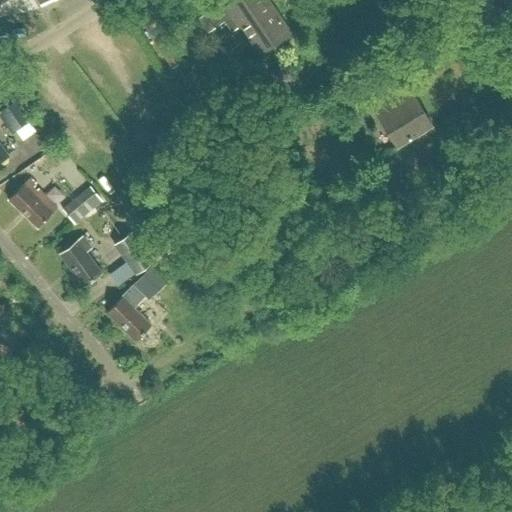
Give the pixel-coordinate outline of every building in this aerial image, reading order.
[(258,53),(289,32),(266,0),(224,0),(198,18),(207,32),(223,21),(230,31),(239,25),(258,53)] [(303,0),(297,6),(314,23),(334,4),(329,0),(303,0)] [(280,54),(302,42),(296,31),(274,43),(280,54)] [(170,67),(183,60),(168,40),(156,47),(170,67)] [(396,146),(431,124),(413,94),(402,101),(397,92),(372,107),(396,146)] [(6,105),(0,109),(0,117),(11,133),(21,126),(32,118),(17,98),(6,105)] [(40,129),(25,133),(29,146),(44,142),(40,129)] [(36,227),(52,211),(56,207),(27,178),(7,199),(36,227)] [(74,222),(101,199),(89,184),(61,207),(74,222)] [(315,205),(332,233),(356,221),(340,192),(315,205)] [(135,273),(154,260),(133,230),(114,244),(135,273)] [(83,285),(101,272),(85,251),(90,247),(82,236),(59,252),(83,285)] [(147,266),(130,285),(140,294),(143,290),(146,292),(167,270),(158,262),(151,270),(147,266)] [(135,340),(150,324),(132,306),(136,302),(126,291),(105,312),(135,340)]
